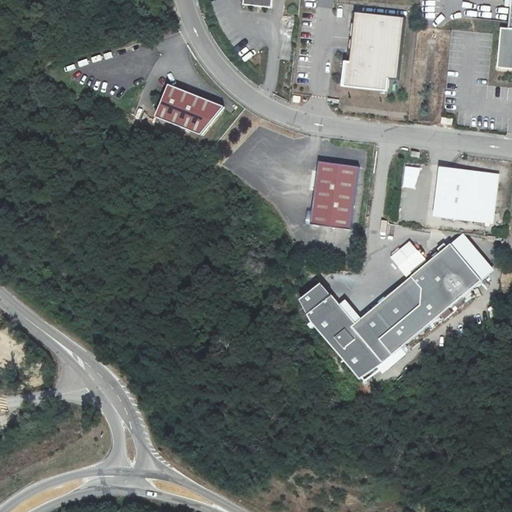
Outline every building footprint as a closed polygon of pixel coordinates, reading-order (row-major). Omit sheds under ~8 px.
[(244,0),(244,6),(272,8),(272,0),(244,0)] [(511,0),(510,29),(502,29),(498,68),(511,69),(511,0)] [(356,14),(351,63),(348,63),(345,88),(388,92),(390,80),(399,81),(406,19),(356,14)] [(200,135),(224,107),(169,86),(156,118),(200,135)] [(421,150),(409,149),(408,157),(420,159),(421,150)] [(320,162),(313,212),(312,225),(352,230),(360,167),(320,162)] [(404,167),(403,187),(417,189),(418,168),(404,167)] [(497,175),(440,169),(434,217),(492,224),(497,175)] [(451,244),(482,281),(494,271),(463,235),(451,244)] [(406,277),(425,261),(410,243),(391,259),(406,277)] [(355,326),(353,328),(384,364),(482,281),(451,244),(355,326)] [(353,328),(355,326),(330,297),(328,298),(319,287),(297,304),(309,325),(359,382),(384,364),(353,328)]
